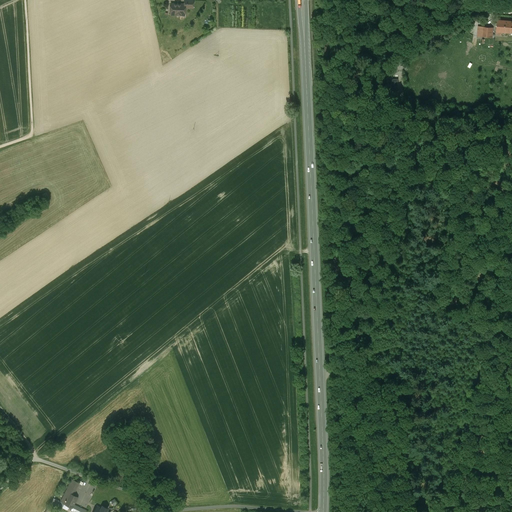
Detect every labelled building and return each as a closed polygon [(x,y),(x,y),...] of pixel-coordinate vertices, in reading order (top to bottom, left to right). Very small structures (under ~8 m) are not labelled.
[(181,4),(171,4),(170,14),(175,15),(176,16),(179,16),(181,14),(184,14),(185,8),(185,5),(184,5),(181,5),(181,4)] [(511,21),(498,20),(498,23),(497,23),(497,28),(497,29),(497,31),(497,34),(501,35),(501,32),(511,33),(511,31),(511,21)] [(493,28),(483,27),(482,36),(482,37),(492,37),(493,28)] [(46,202),(50,200),(47,192),(42,194),(46,202)] [(51,504),(69,511),(85,511),(87,509),(75,504),(79,496),(73,494),(79,482),(72,479),(62,502),(53,498),(51,504)]
